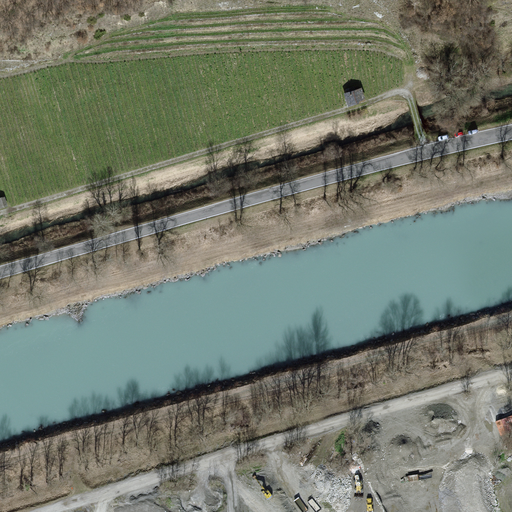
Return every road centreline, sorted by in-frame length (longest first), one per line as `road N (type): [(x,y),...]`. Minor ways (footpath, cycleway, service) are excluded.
road 1 (unclassified): [(511,132),(0,272)]
road 2 (track): [(45,511),(511,373)]
road 3 (track): [(427,152),(402,93),(0,213)]
